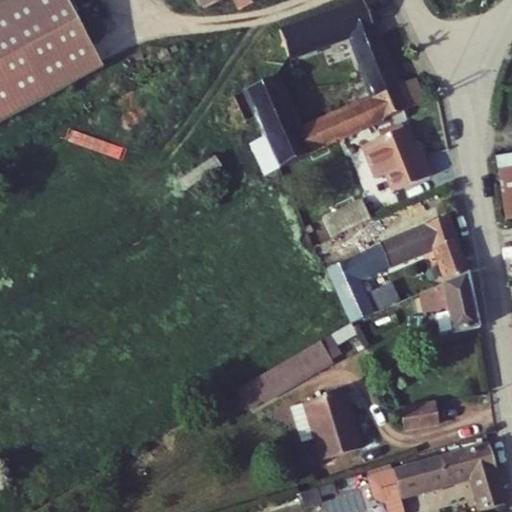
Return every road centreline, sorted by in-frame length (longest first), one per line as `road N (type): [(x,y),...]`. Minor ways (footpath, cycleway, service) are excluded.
road 1 (residential): [(511,408),(471,168),(469,119),(482,60)]
road 2 (track): [(304,0),(231,18),(162,13)]
